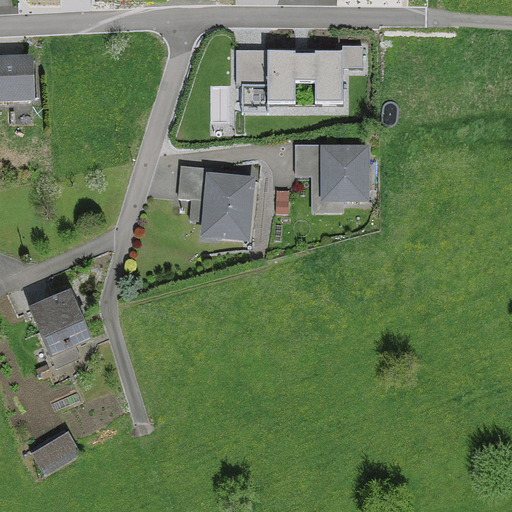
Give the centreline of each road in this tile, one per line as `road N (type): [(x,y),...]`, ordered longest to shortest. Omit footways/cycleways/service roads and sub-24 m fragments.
road 1 (residential): [(185,19),(0,25)]
road 2 (track): [(111,319),(156,467)]
